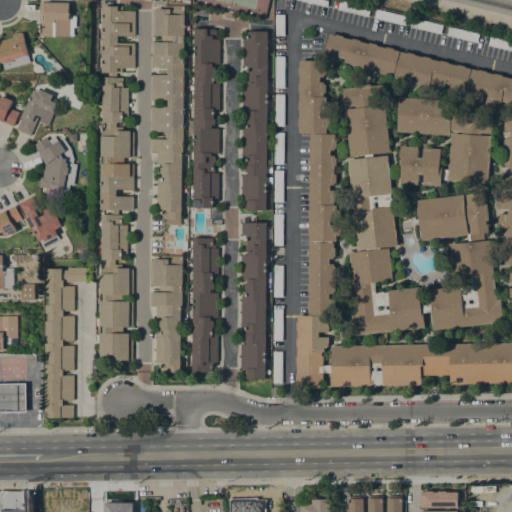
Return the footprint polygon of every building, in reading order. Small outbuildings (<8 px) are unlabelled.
[(339,0),(370,7),(368,17),(337,9),(339,0)] [(39,2),(69,2),(69,16),(76,16),(76,27),(73,27),(73,36),(39,36),(39,2)] [(101,72),(102,5),(118,5),(118,10),(135,10),(135,35),(120,35),(120,43),(134,43),(134,68),(122,68),(122,73),(116,73),(116,77),(123,77),(123,87),(128,87),(128,116),(122,116),(122,122),(116,122),(116,127),(123,127),(122,131),(134,131),(133,157),(124,157),(123,164),(133,164),(133,189),(119,189),(119,196),(133,196),(133,210),(118,210),(118,215),(121,215),(121,224),(127,224),(127,259),(115,259),(115,264),(121,264),(121,269),(133,269),(133,295),(123,295),(123,301),(132,301),(132,327),(122,327),(122,333),(132,333),(132,359),(121,359),(121,364),(100,363),(100,346),(95,346),(95,338),(100,338),(100,264),(105,264),(105,259),(102,259),(102,214),(110,214),(110,210),(100,210),(100,175),(97,175),(97,163),(100,163),(101,136),(102,127),(106,127),(106,122),(102,122),(103,77),(107,77),(108,72),(101,72)] [(180,219),(180,225),(165,225),(165,219),(161,219),(161,208),(156,208),(156,179),(162,179),(162,164),(157,164),(157,151),(151,151),(151,138),(165,138),(165,131),(151,131),(151,106),(165,106),(165,99),(151,99),(151,74),(159,74),(159,72),(165,72),(165,67),(151,67),(151,42),(161,42),(161,35),(152,35),(152,9),(163,9),(163,5),(184,5),(184,39),(189,39),(189,55),(184,55),(183,152),(182,152),(181,219),(180,219)] [(375,9),(406,16),(404,25),(373,18),(375,9)] [(275,35),(275,14),(284,14),(284,35),(275,35)] [(412,27),(414,18),(442,25),(440,34),(412,27)] [(479,34),(477,43),(446,36),(448,26),(479,34)] [(214,67),(215,68),(215,73),(214,73),(214,79),(219,79),(219,112),(213,112),(213,118),(215,119),(215,124),(213,125),(213,128),(219,128),(218,153),(213,153),(213,155),(215,157),(215,162),(213,163),(213,173),(218,173),(218,201),(213,201),(213,208),(193,208),(194,136),(189,136),(189,120),(194,120),(194,29),(214,29),(216,30),(216,35),(214,36),(214,39),(219,39),(219,64),(214,64),(214,67)] [(266,184),(266,194),(271,194),(271,208),(266,208),(266,210),(245,210),(244,204),(246,203),(246,200),(241,200),(241,175),(246,175),(247,159),(241,159),(241,126),(247,126),(247,110),(242,110),(242,85),(247,85),(247,83),(246,82),(245,77),(247,75),(247,66),(242,66),(242,38),(247,38),(247,31),(268,31),(267,76),(271,76),(271,98),(266,98),(266,166),(272,166),(272,173),(266,173),(266,177),(271,177),(271,184),(266,184)] [(0,41),(13,37),(12,35),(22,32),(30,62),(4,69),(2,61),(0,61),(0,41)] [(335,35),(335,34),(343,36),(343,37),(352,39),(352,38),(360,40),(360,41),(369,43),(369,42),(377,44),(377,45),(385,48),(386,46),(393,48),(393,49),(399,51),(393,77),(379,74),(379,72),(378,71),(379,67),(374,66),(372,70),(371,69),(370,71),(346,65),(346,64),(344,63),(345,59),(340,58),(339,61),(338,61),(337,63),(322,59),(329,34),(335,35)] [(511,41),(511,50),(487,45),(489,36),(511,41)] [(471,69),(464,96),(450,92),(450,89),(449,89),(450,84),(445,83),(443,90),(429,86),(428,91),(413,88),(416,77),(411,76),(408,87),(393,83),(400,51),(471,69)] [(274,88),(274,56),(284,56),(284,88),(274,88)] [(298,126),(297,126),(297,118),(298,118),(299,110),(298,110),(298,101),(299,101),(299,92),(298,92),(298,84),(299,74),(298,74),(298,66),(299,66),(299,60),(325,60),(325,75),(323,75),(323,77),(319,77),(319,82),(323,82),(323,84),(325,84),(325,92),(323,92),(323,97),(327,97),(326,112),(320,112),(320,117),(330,117),(330,127),(326,127),(326,133),(298,133),(298,126)] [(511,105),(506,104),(506,102),(501,101),(501,104),(495,102),(494,106),(485,104),(487,94),(482,93),(479,104),(464,100),(472,69),(478,70),(478,69),(486,71),(486,72),(494,74),(494,73),(502,75),(502,76),(511,78),(511,77),(511,105)] [(373,156),(387,155),(392,193),(390,193),(392,206),(393,206),(397,246),(388,247),(392,280),(375,282),(376,294),(388,292),(388,291),(418,287),(420,305),(431,304),(430,290),(472,285),(471,275),(452,277),(449,244),(471,242),(470,234),(420,240),(416,200),(484,192),(485,204),(487,204),(489,220),(487,220),(488,232),(483,233),(484,240),(489,240),(496,299),(500,299),(503,322),(433,330),(431,311),(423,312),(425,327),(344,336),(343,326),(352,325),(350,313),(356,312),(349,253),(358,252),(347,159),(364,157),(364,155),(350,157),(344,109),(353,108),(353,106),(344,107),(342,88),(354,87),(354,85),(370,84),(370,85),(382,84),(384,102),(374,103),(375,106),(384,105),(390,152),(372,154),(373,156)] [(38,91),(38,89),(52,95),(50,100),(57,103),(48,125),(45,125),(40,123),(39,121),(41,117),(35,114),(34,117),(37,118),(30,136),(16,130),(33,90),(38,91)] [(274,126),(274,94),(284,94),(283,126),(274,126)] [(0,97),(1,95),(12,100),(9,108),(19,112),(13,126),(1,121),(1,120),(0,119),(0,97)] [(451,135),(396,131),(399,97),(452,101),(451,111),(481,113),(481,114),(493,115),(488,183),(441,180),(440,186),(423,185),(423,175),(418,174),(418,185),(400,183),(401,166),(398,165),(400,146),(418,147),(417,157),(422,157),(423,148),(440,149),(439,166),(442,166),(441,169),(448,169),(451,135)] [(511,383),(450,384),(450,375),(421,375),(421,385),(330,387),(330,373),(321,373),(321,374),(323,374),(323,382),(321,382),(321,389),(296,388),(297,382),(296,382),(296,374),(297,374),(297,365),(296,364),(296,356),(297,356),(297,347),(296,347),(296,338),(297,338),(297,330),(296,330),(296,322),(297,322),(297,315),(308,316),(308,309),(307,309),(307,300),(308,300),(308,292),(307,292),(307,283),(308,283),(308,274),(307,274),(307,266),(309,266),(309,256),(307,256),(307,248),(309,249),(309,242),(333,243),(333,248),(335,248),(335,257),(333,257),(333,259),(329,259),(329,264),(333,264),(333,266),(335,266),(335,275),(333,275),(333,285),(335,285),(335,292),(333,292),(333,294),(329,294),(329,299),(335,299),(335,316),(324,316),(324,322),(328,322),(328,326),(328,332),(319,332),(318,337),(328,337),(328,343),(328,347),(324,347),(324,352),(322,352),(322,356),(323,356),(323,365),(321,365),(321,366),(331,365),(331,345),(511,342),(511,298),(508,298),(508,288),(511,288),(511,282),(509,283),(508,273),(511,273),(511,265),(504,265),(504,259),(503,259),(503,249),(505,249),(506,244),(505,244),(505,241),(503,241),(503,233),(505,233),(505,229),(502,229),(502,224),(498,224),(498,220),(498,214),(507,214),(507,209),(498,208),(498,202),(499,202),(499,199),(502,199),(502,192),(507,192),(507,189),(501,189),(502,174),(505,174),(505,172),(509,172),(510,167),(505,167),(505,165),(503,165),(503,137),(510,137),(510,132),(505,132),(505,130),(504,130),(504,121),(505,121),(505,116),(511,116),(511,383)] [(273,164),(274,132),(283,132),(283,164),(273,164)] [(308,235),(308,226),(309,226),(309,219),(308,219),(308,210),(309,210),(309,201),(308,201),(308,192),(309,192),(309,183),(308,183),(308,175),(309,175),(309,166),(308,166),(308,157),(309,157),(309,148),(308,148),(308,140),(309,140),(310,133),(335,134),(335,139),(336,139),(336,148),(334,148),(334,150),(330,150),(330,155),(334,155),(334,157),(336,157),(336,166),(334,166),(334,174),(336,174),(336,183),(334,183),(334,185),(330,185),(330,190),(334,190),(334,192),(336,192),(336,201),(334,201),(334,205),(336,205),(336,210),(340,210),(340,220),(330,220),(330,225),(341,225),(341,231),(340,231),(340,235),(336,234),(336,241),(308,241),(308,235)] [(41,155),(40,156),(33,145),(46,137),(48,140),(54,136),(58,141),(63,137),(70,148),(73,158),(72,163),(77,164),(73,185),(69,184),(68,191),(39,186),(39,185),(38,185),(39,178),(40,179),(41,177),(43,177),(45,162),(41,155)] [(273,170),(283,170),(282,202),(273,202),(273,170)] [(18,203),(32,196),(40,212),(42,210),(42,208),(47,205),(49,206),(50,205),(61,226),(55,229),(59,238),(43,248),(39,241),(39,242),(18,203)] [(5,235),(0,235),(0,212),(5,210),(15,205),(21,219),(24,225),(15,230),(16,231),(5,236),(5,235)] [(273,214),(282,214),(282,246),(273,246),(273,214)] [(244,379),(244,371),(245,371),(245,369),(240,369),(240,344),(245,344),(246,328),(240,328),(240,295),(246,295),(246,279),(240,279),(241,254),(246,255),(246,252),(244,252),(244,244),(246,244),(246,235),(241,235),(241,222),(243,222),(243,217),(245,217),(245,222),(266,222),(265,379),(244,379)] [(193,237),(212,238),(212,245),(215,245),(215,248),(218,248),(217,277),(212,276),(212,292),(217,292),(217,317),(214,317),(214,333),(217,333),(217,362),(212,362),(212,372),(192,372),(193,237)] [(0,254),(0,288),(12,288),(12,255),(0,254)] [(160,372),(160,362),(155,362),(155,333),(160,333),(160,317),(156,317),(156,305),(150,305),(150,292),(159,292),(159,286),(150,286),(150,260),(161,260),(161,255),(181,256),(181,264),(182,264),(182,305),(180,305),(180,372),(160,372)] [(273,265),(282,265),(282,297),(273,297),(273,265)] [(47,417),(47,411),(44,411),(44,403),(47,403),(47,395),(44,395),(44,380),(47,380),(47,372),(45,372),(45,364),(48,364),(48,352),(45,352),(45,343),(47,343),(47,335),(45,335),(45,321),(48,321),(48,313),(45,313),(45,305),(49,305),(49,292),(45,292),(45,283),(48,283),(48,276),(45,276),(45,268),(61,268),(61,270),(67,270),(67,267),(85,267),(85,281),(73,281),(73,282),(64,282),(64,286),(74,286),(74,311),(63,311),(63,315),(74,315),(74,340),(63,340),(63,345),(74,345),(73,370),(63,370),(63,375),(73,375),(73,400),(63,400),(63,405),(73,405),(73,417),(47,417)] [(273,308),(282,309),(282,341),(272,341),(273,308)] [(0,316),(16,316),(17,338),(10,338),(10,341),(3,341),(3,342),(6,342),(6,347),(3,348),(3,350),(0,350),(0,316)] [(281,383),(272,383),(272,351),(282,351),(281,383)] [(0,383),(26,383),(26,412),(0,412),(0,383)] [(0,511),(0,490),(33,490),(33,511),(0,511)] [(457,491),(420,491),(420,508),(458,507),(457,491)] [(387,511),(387,497),(402,497),(402,511),(387,511)] [(330,511),(299,511),(299,503),(312,503),(312,498),(330,498),(330,511)] [(348,511),(348,498),(363,498),(363,511),(348,511)] [(368,511),(368,498),(383,498),(383,511),(368,511)]
